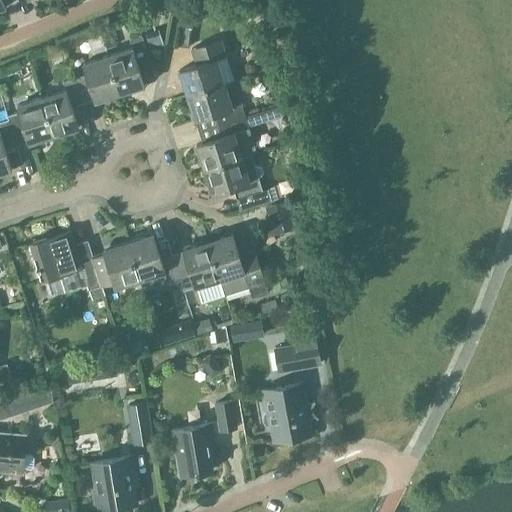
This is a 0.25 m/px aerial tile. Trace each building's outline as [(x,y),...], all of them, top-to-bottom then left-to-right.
[(100,27),(107,50),(118,46),(111,24),(100,27)] [(190,47),(192,31),(180,29),(178,46),(190,47)] [(109,57),(121,94),(144,87),(138,66),(150,62),(142,37),(130,41),(132,50),(109,57)] [(151,51),(163,48),(160,37),(148,41),(151,51)] [(192,50),(193,54),(197,65),(180,71),(188,96),(234,81),(226,56),(221,41),(192,50)] [(87,75),(76,79),(84,103),(94,100),(95,103),(121,94),(109,57),(83,65),(87,75)] [(66,91),(42,99),(54,136),(78,128),(72,107),(84,103),(76,79),(64,83),(66,91)] [(234,81),(188,96),(196,120),(218,113),(221,124),(245,117),(241,106),(234,81)] [(54,136),(42,99),(18,106),(20,113),(8,117),(9,121),(18,146),(28,142),(28,144),(54,136)] [(245,117),(221,124),(225,136),(196,145),(204,170),(250,155),(256,153),(245,117)] [(0,123),(0,174),(12,171),(11,168),(23,165),(17,146),(18,146),(9,121),(0,123)] [(250,155),(204,170),(212,194),(233,188),(240,211),(272,200),(268,190),(262,192),(258,179),(263,174),(261,167),(254,166),(250,155)] [(267,212),(274,235),(294,228),(289,211),(288,211),(286,206),(267,212)] [(71,231),(29,244),(41,282),(81,269),(88,291),(96,288),(100,287),(102,286),(101,283),(93,257),(89,245),(76,249),(71,231)] [(208,242),(210,246),(220,280),(225,297),(250,289),(252,298),(269,293),(255,250),(240,255),(233,234),(221,238),(208,242)] [(169,283),(181,279),(173,256),(161,259),(154,235),(128,243),(140,281),(165,273),(169,283)] [(210,246),(208,242),(183,250),(184,252),(173,256),(181,279),(185,291),(196,288),(220,280),(210,246)] [(105,250),(106,254),(93,257),(101,283),(112,279),(115,288),(140,281),(128,243),(105,250)] [(211,322),(197,327),(199,334),(213,330),(211,322)] [(242,325),(231,326),(234,340),(244,338),(242,325)] [(164,345),(176,342),(172,329),(160,333),(164,345)] [(297,345),(282,348),(276,349),(280,371),(321,364),(315,332),(295,336),(297,345)] [(126,357),(137,354),(135,347),(129,344),(123,346),(126,357)] [(94,378),(91,363),(68,367),(70,382),(94,378)] [(0,382),(12,379),(7,365),(0,367),(0,382)] [(310,418),(314,415),(316,417),(318,418),(319,416),(317,415),(316,414),(315,412),(314,410),(314,407),(314,405),(315,403),(316,401),(315,400),(313,402),(312,405),(308,404),(307,404),(304,383),(264,390),(268,411),(265,414),(264,418),(265,422),(267,426),(271,428),(273,428),(275,441),(295,437),(298,439),(302,438),(304,436),(311,434),(308,419),(310,418)] [(22,412),(53,402),(51,384),(16,396),(22,412)] [(219,422),(212,423),(173,430),(181,477),(201,473),(200,472),(213,470),(208,443),(215,442),(214,432),(238,428),(233,401),(216,404),(219,422)] [(128,406),(135,444),(152,440),(146,403),(128,406)] [(26,435),(0,433),(0,472),(13,473),(13,475),(16,475),(16,474),(23,474),(23,469),(31,469),(34,467),(35,458),(32,455),(24,454),(26,435)] [(133,456),(92,463),(97,489),(95,489),(93,492),(95,502),(98,504),(99,504),(100,510),(138,504),(135,486),(134,486),(133,478),(137,477),(133,456)]
